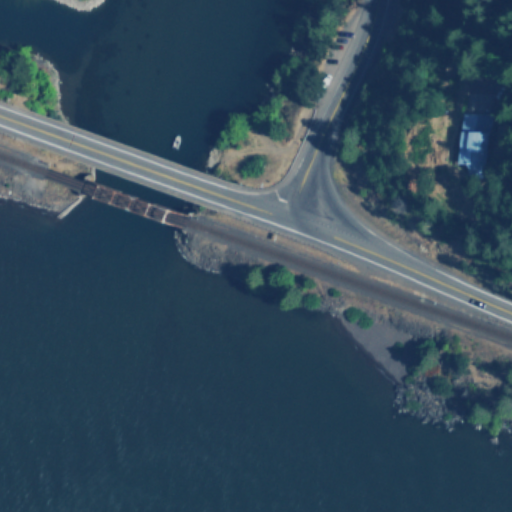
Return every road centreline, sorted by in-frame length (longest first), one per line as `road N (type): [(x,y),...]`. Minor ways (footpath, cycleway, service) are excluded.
road 1 (primary): [(511,314),(217,196)]
road 2 (secondary): [(284,219),(371,0)]
road 3 (primary): [(217,196),(16,123)]
